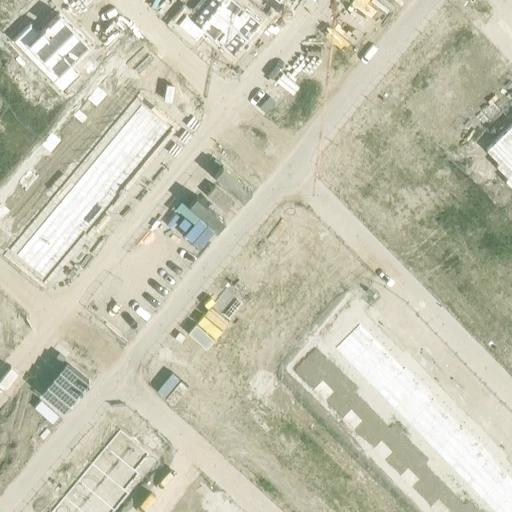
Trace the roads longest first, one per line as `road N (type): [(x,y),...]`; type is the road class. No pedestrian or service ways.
road 1 (residential): [(511,394),(289,173),(117,375),(260,511)]
road 2 (residential): [(319,0),(230,101),(126,0)]
road 3 (residential): [(0,276),(47,321),(0,379)]
